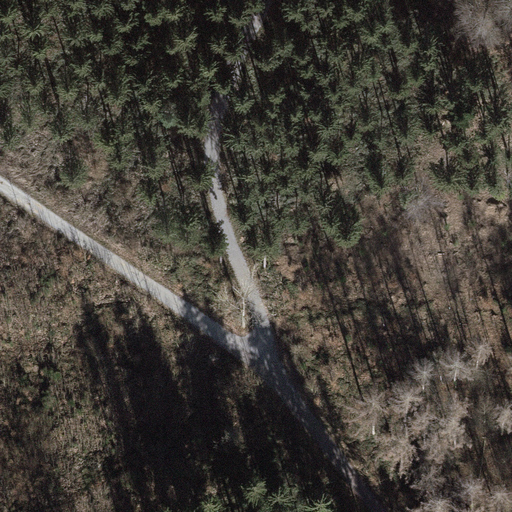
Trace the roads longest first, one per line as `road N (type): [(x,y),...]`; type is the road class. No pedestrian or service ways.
road 1 (track): [(374,511),(269,367),(0,188)]
road 2 (track): [(269,367),(212,164),(217,87),(257,0)]
